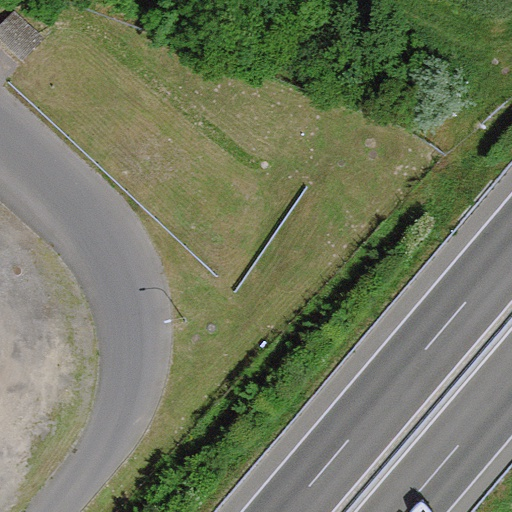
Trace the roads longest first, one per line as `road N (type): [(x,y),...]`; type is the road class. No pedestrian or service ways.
road 1 (motorway): [(511,246),(285,511)]
road 2 (motorway): [(402,511),(511,383)]
